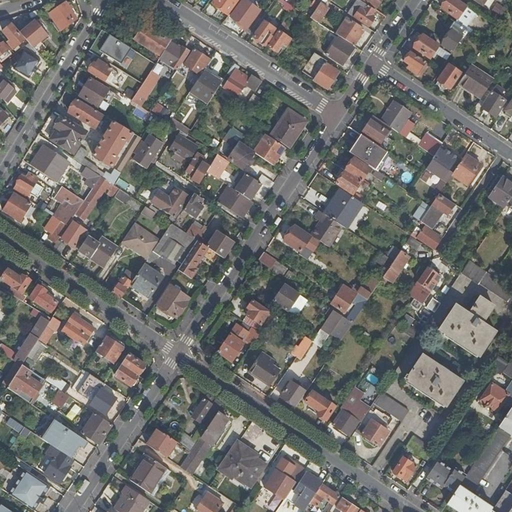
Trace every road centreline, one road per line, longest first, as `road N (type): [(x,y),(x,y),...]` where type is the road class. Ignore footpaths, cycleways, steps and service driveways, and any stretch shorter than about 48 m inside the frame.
road 1 (residential): [(335,115),(177,353)]
road 2 (residential): [(414,511),(177,353)]
road 3 (residential): [(177,353),(0,234)]
road 4 (residential): [(161,0),(335,115)]
road 5 (residential): [(0,170),(106,0)]
road 6 (residential): [(177,353),(71,511)]
road 7 (residential): [(371,63),(511,157)]
